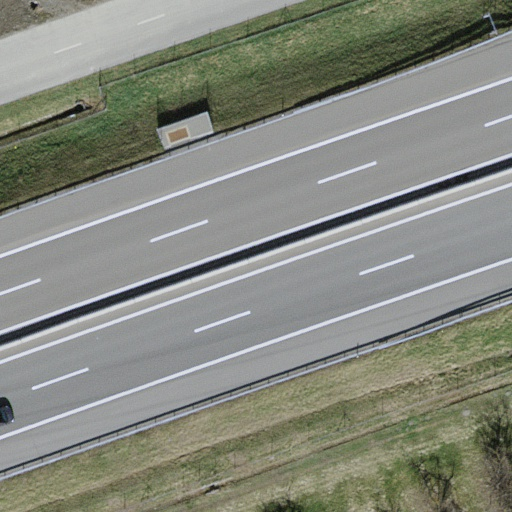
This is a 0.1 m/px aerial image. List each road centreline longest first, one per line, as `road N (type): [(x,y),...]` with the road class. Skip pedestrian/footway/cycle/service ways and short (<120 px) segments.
road 1 (motorway): [(511,114),(0,292)]
road 2 (motorway): [(0,401),(511,223)]
road 3 (unclassified): [(208,0),(0,71)]
